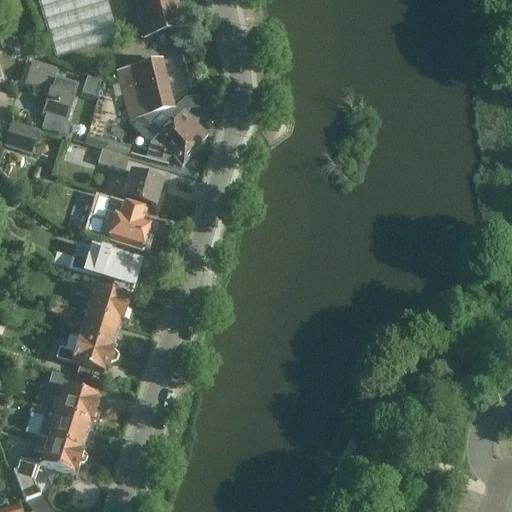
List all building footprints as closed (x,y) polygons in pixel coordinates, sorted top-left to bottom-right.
[(104,0),(36,0),(55,61),(117,42),(104,0)] [(132,0),(143,40),(183,30),(175,0),(132,0)] [(181,57),(183,64),(189,90),(197,88),(189,55),(181,57)] [(30,63),(22,88),(46,96),(40,118),(43,119),(40,130),(65,138),(69,126),(65,125),(77,87),(53,80),(55,71),(30,63)] [(160,63),(116,73),(128,121),(137,119),(172,110),(160,63)] [(172,110),(137,119),(157,136),(155,138),(149,142),(144,160),(164,166),(167,159),(171,155),(182,169),(198,147),(207,137),(188,119),(181,112),(178,116),(172,110)] [(36,133),(9,125),(2,150),(28,158),(36,133)] [(101,152),(96,166),(123,174),(127,160),(101,152)] [(154,210),(161,185),(129,175),(121,200),(154,210)] [(109,201),(103,223),(98,239),(107,242),(107,243),(140,253),(148,227),(139,224),(142,213),(121,207),(122,205),(109,201)] [(56,254),(53,265),(68,270),(112,284),(112,286),(117,286),(132,290),(133,286),(139,265),(89,251),(75,246),(71,259),(56,254)] [(78,286),(75,296),(89,301),(84,316),(118,326),(120,327),(121,324),(127,323),(129,317),(124,313),(128,302),(126,301),(126,300),(92,290),(91,290),(78,286)] [(48,316),(69,322),(72,313),(51,306),(48,316)] [(84,316),(77,339),(111,350),(111,349),(118,327),(118,326),(84,316)] [(59,351),(56,361),(69,365),(69,366),(78,368),(73,382),(73,383),(87,387),(91,373),(105,378),(109,364),(115,363),(117,357),(113,352),(113,351),(113,350),(111,349),(111,350),(77,339),(69,337),(69,338),(64,352),(59,351)] [(47,386),(40,410),(89,425),(89,426),(90,426),(91,423),(97,422),(99,416),(95,412),(98,401),(96,401),(96,400),(84,397),(87,387),(73,383),(50,376),(47,386)] [(30,407),(28,415),(39,418),(42,423),(37,439),(81,452),(89,426),(89,425),(40,410),(30,407)] [(16,472),(12,473),(24,504),(39,498),(33,484),(34,483),(38,468),(72,479),(73,478),(74,478),(78,466),(84,464),(86,458),(82,454),(82,452),(81,452),(37,439),(32,455),(27,453),(24,463),(19,462),(16,472)]
